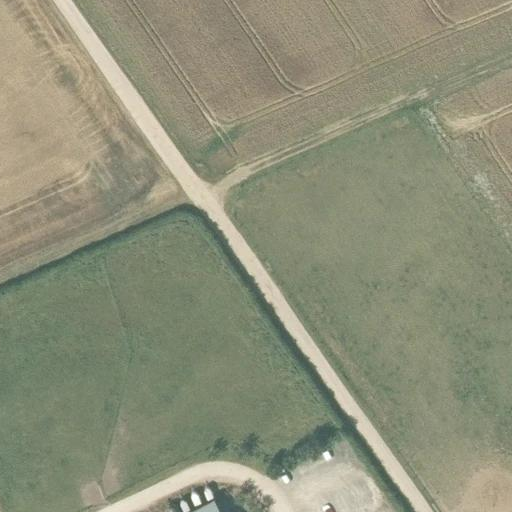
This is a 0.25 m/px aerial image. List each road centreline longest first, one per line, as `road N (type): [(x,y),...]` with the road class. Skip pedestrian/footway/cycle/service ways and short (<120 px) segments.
road 1 (track): [(58,0),(418,511)]
road 2 (track): [(511,56),(0,285)]
